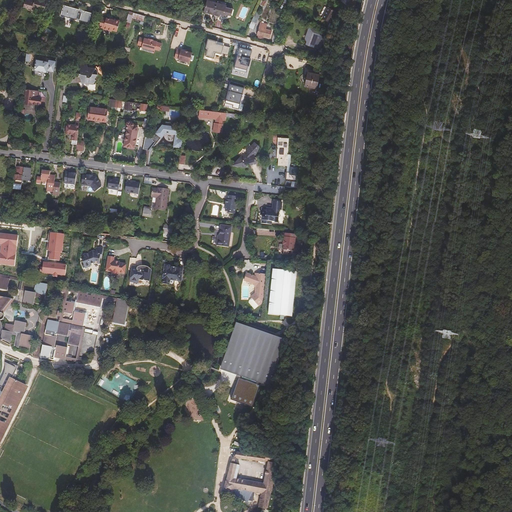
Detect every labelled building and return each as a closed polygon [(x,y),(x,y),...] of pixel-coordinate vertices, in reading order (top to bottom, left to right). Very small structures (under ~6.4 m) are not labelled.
[(44,12),(46,3),(35,0),(34,0),(34,2),(29,1),(28,3),(25,2),(23,7),(31,10),(32,9),(44,12)] [(212,20),(216,4),(207,2),(204,13),(209,14),(208,16),(208,19),(212,20)] [(255,14),(258,16),(264,4),(261,2),(255,14)] [(212,20),(217,22),(218,19),(218,17),(222,18),(226,7),(216,4),(212,20)] [(88,25),(91,14),(81,11),(81,10),(78,9),(78,11),(62,7),(59,17),(75,22),(76,20),(79,21),(78,22),(88,25)] [(329,23),(334,13),(327,9),(322,19),(329,23)] [(144,17),(132,14),(131,19),(142,22),(144,17)] [(112,22),(109,21),(105,20),(100,19),(97,29),(101,30),(101,31),(110,33),(110,32),(115,33),(118,22),(113,21),(112,22)] [(329,23),(326,31),(332,33),(335,25),(329,23)] [(257,39),(263,41),(263,38),(265,30),(267,25),(264,24),(263,27),(259,26),(256,36),(258,37),(257,39)] [(309,46),(320,49),(324,35),(319,33),(319,32),(313,30),(310,29),(307,41),(310,42),(309,46)] [(265,30),(263,38),(270,40),(271,32),(266,30),(265,30)] [(158,52),(160,45),(155,44),(155,43),(151,42),(151,41),(147,40),(147,41),(142,39),(142,40),(138,39),(136,46),(140,47),(140,48),(153,52),(153,51),(158,52)] [(224,43),(208,39),(206,48),(208,48),(206,56),(214,58),(215,54),(222,56),(222,54),(228,55),(230,47),(224,45),(224,43)] [(239,49),(233,71),(245,74),(247,66),(248,67),(250,60),(249,60),(251,52),(239,49)] [(189,64),(191,55),(180,51),(180,52),(175,51),(173,60),(177,61),(189,64)] [(19,62),(20,54),(13,53),(12,65),(15,65),(19,62)] [(52,73),(55,63),(45,61),(44,63),(35,61),(32,75),(44,78),(46,72),(52,73)] [(78,75),(79,83),(87,83),(87,85),(92,85),(94,81),(93,80),(95,75),(91,74),(94,68),(87,68),(86,65),(80,64),(78,66),(80,75),(78,75)] [(315,91),(318,77),(307,74),(303,88),(315,91)] [(236,110),(242,89),(229,85),(223,104),(231,106),(230,108),(236,110)] [(36,92),(25,91),(23,105),(30,106),(30,103),(35,103),(35,105),(44,106),(44,98),(36,98),(36,92)] [(104,124),(106,111),(88,109),(86,121),(104,124)] [(223,121),(224,114),(197,111),(197,114),(197,118),(215,120),(214,124),(212,124),(211,133),(219,134),(221,125),(220,125),(220,121),(223,121)] [(71,146),(76,146),(77,141),(77,137),(79,122),(74,122),(74,127),(66,126),(65,134),(72,135),(71,141),(71,146)] [(124,125),(124,127),(126,130),(123,146),(134,148),(137,130),(137,126),(133,126),(131,123),(130,122),(129,122),(128,122),(127,122),(125,122),(124,124),(124,125)] [(160,135),(159,137),(156,135),(153,139),(153,140),(144,139),(143,148),(142,150),(149,151),(150,150),(152,151),(165,134),(167,134),(167,135),(169,135),(169,134),(176,135),(176,137),(175,137),(174,141),(175,141),(174,147),(182,148),(182,143),(178,143),(179,140),(178,140),(178,138),(177,138),(177,136),(179,136),(179,130),(172,129),(172,127),(171,126),(167,125),(166,126),(166,127),(162,127),(159,131),(160,132),(159,133),(159,134),(160,135)] [(289,140),(284,139),(283,146),(278,146),(277,158),(278,158),(278,166),(287,166),(288,155),(289,140)] [(253,144),(247,150),(248,150),(245,153),(246,155),(240,157),(232,166),(244,168),(244,165),(249,163),(250,166),(256,163),(253,156),(254,155),(255,154),(256,153),(256,152),(257,150),(257,149),(257,148),(258,147),(256,145),(255,146),(253,144)] [(21,166),(22,160),(18,159),(16,168),(18,168),(17,175),(16,179),(31,181),(32,170),(23,168),(21,168),(21,166)] [(285,181),(295,182),(297,165),(292,164),(291,167),(290,167),(289,173),(286,173),(285,181)] [(60,197),(62,185),(55,184),(55,177),(50,176),(50,173),(43,172),(42,179),(38,178),(37,184),(41,185),(42,182),(48,183),(47,192),(53,193),(53,196),(60,197)] [(65,185),(76,186),(78,175),(73,175),(73,176),(70,175),(70,174),(66,174),(65,185)] [(87,186),(92,187),(96,192),(102,188),(102,185),(100,183),(101,182),(97,178),(94,177),(92,177),(92,176),(88,175),(88,176),(87,179),(84,179),(83,184),(82,185),(83,186),(84,187),(85,187),(86,187),(87,187),(87,186)] [(108,189),(119,191),(121,181),(117,180),(116,181),(114,181),(110,180),(108,189)] [(126,193),(139,195),(141,184),(137,184),(137,185),(133,184),(127,183),(126,193)] [(166,210),(170,190),(159,188),(159,189),(154,189),(153,197),(158,198),(156,209),(166,210)] [(239,196),(228,195),(227,199),(226,199),(225,204),(226,204),(226,206),(225,211),(230,211),(230,213),(235,214),(237,200),(239,201),(240,196),(239,196)] [(273,209),(269,209),(268,211),(266,210),(264,210),(264,211),(261,210),(261,215),(263,215),(262,223),(271,224),(271,221),(274,221),(274,219),(278,219),(280,210),(281,211),(282,202),(273,201),(273,209)] [(152,217),(153,209),(143,208),(142,216),(152,217)] [(219,236),(219,239),(218,239),(217,246),(230,248),(233,228),(221,226),(219,236)] [(65,234),(50,232),(47,259),(62,261),(65,234)] [(18,235),(0,233),(0,244),(1,245),(0,253),(0,252),(0,263),(14,266),(18,235)] [(284,238),(284,241),(284,242),(284,245),(283,251),(298,252),(299,247),(294,246),(295,239),(294,239),(294,235),(285,234),(283,234),(282,238),(284,238)] [(101,260),(103,249),(96,248),(95,252),(92,252),(84,255),(83,260),(86,268),(91,267),(90,265),(94,264),(98,264),(99,260),(101,260)] [(114,260),(114,257),(108,256),(106,271),(112,272),(112,275),(118,276),(118,273),(124,274),(126,264),(120,263),(120,262),(114,260)] [(66,264),(43,262),(42,273),(65,276),(66,264)] [(171,266),(164,265),(162,280),(163,280),(162,284),(170,286),(170,281),(181,282),(183,269),(178,268),(177,271),(171,270),(171,266)] [(139,267),(132,266),(130,279),(136,283),(138,283),(138,280),(149,282),(150,270),(148,268),(146,267),(146,268),(142,267),(142,268),(139,268),(139,267)] [(5,317),(5,314),(3,313),(13,300),(0,296),(0,289),(9,291),(11,280),(22,282),(25,283),(37,286),(36,293),(27,292),(25,303),(35,306),(37,297),(46,300),(49,285),(0,274),(0,338),(11,344),(13,335),(19,337),(16,347),(20,349),(21,347),(32,349),(34,337),(25,335),(28,324),(17,322),(16,326),(7,324),(5,331),(4,331),(4,327),(2,321),(4,319),(5,317)] [(257,278),(254,277),(246,274),(243,280),(252,284),(254,288),(253,294),(249,297),(250,298),(255,307),(261,303),(265,275),(258,274),(257,278)] [(282,317),(289,318),(295,279),(272,276),(266,315),(278,316),(277,320),(281,320),(282,317)] [(64,302),(68,303),(70,292),(80,295),(81,292),(67,289),(66,294),(64,302)] [(81,292),(80,295),(78,303),(102,309),(104,299),(104,297),(104,296),(81,292)] [(251,309),(255,307),(250,298),(247,300),(246,303),(251,309)] [(3,313),(5,314),(15,300),(13,300),(3,313)] [(119,300),(118,302),(114,323),(126,325),(131,302),(119,300)] [(77,304),(68,303),(64,302),(63,313),(59,312),(58,317),(62,318),(62,314),(66,315),(71,316),(71,317),(75,318),(75,322),(74,325),(84,327),(87,315),(75,312),(77,304)] [(61,322),(74,325),(75,322),(65,320),(66,315),(62,314),(62,318),(61,322)] [(71,329),(71,325),(61,323),(60,327),(59,333),(57,332),(57,335),(59,335),(58,336),(71,338),(70,346),(80,348),(84,331),(80,331),(79,335),(70,333),(71,329)] [(80,363),(80,361),(81,359),(87,329),(71,325),(71,329),(80,331),(84,331),(80,348),(78,360),(67,358),(67,361),(80,363)] [(258,379),(271,383),(285,340),(236,325),(222,367),(242,374),(258,379)] [(55,358),(67,361),(67,358),(69,349),(57,346),(58,338),(52,337),(52,335),(50,335),(49,336),(46,335),(44,346),(46,347),(53,348),(53,349),(57,350),(56,356),(55,358)] [(49,357),(55,358),(56,356),(45,353),(46,347),(44,346),(42,355),(45,356),(49,357)] [(0,412),(2,414),(2,413),(4,414),(2,417),(9,421),(27,387),(13,380),(18,370),(6,363),(6,367),(4,374),(4,376),(0,383),(0,387),(2,388),(1,392),(5,394),(0,403),(0,412)] [(241,376),(240,379),(256,385),(258,379),(242,374),(241,376)] [(256,385),(240,379),(233,400),(250,405),(256,385)] [(266,460),(269,461),(278,463),(280,456),(273,454),(253,451),(252,454),(238,451),(238,457),(266,462),(266,460)] [(269,508),(279,463),(278,463),(269,461),(264,483),(236,475),(239,465),(232,463),(232,465),(226,489),(235,491),(234,493),(244,495),(246,489),(262,493),(260,506),(269,508)]
